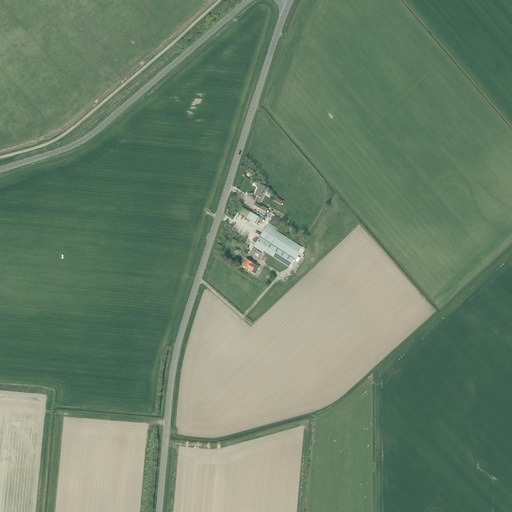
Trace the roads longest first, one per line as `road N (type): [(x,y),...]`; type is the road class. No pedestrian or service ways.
road 1 (tertiary): [(158,511),(180,337),(288,2)]
road 2 (tertiary): [(0,169),(80,142),(247,0)]
